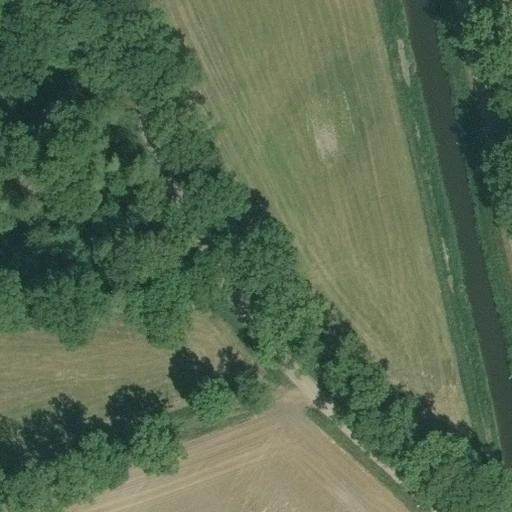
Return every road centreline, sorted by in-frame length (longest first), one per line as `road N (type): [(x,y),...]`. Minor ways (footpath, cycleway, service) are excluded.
road 1 (unclassified): [(443,511),(320,400),(227,290),(150,138),(97,0)]
road 2 (track): [(461,0),(511,219)]
